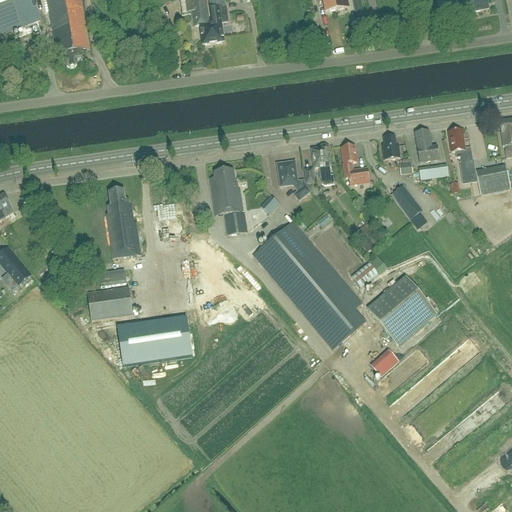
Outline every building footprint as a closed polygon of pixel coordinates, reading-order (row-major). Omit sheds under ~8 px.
[(28,0),(0,0),(0,35),(39,21),(32,1),(29,2),(28,0)] [(83,53),(90,52),(80,0),(46,0),(55,49),(59,49),(60,57),(65,56),(67,69),(70,71),(75,70),(77,67),(76,64),(84,63),(83,53)] [(203,47),(213,45),(224,44),(221,25),(229,24),(228,17),(226,17),(224,0),(208,0),(212,21),(210,21),(208,22),(205,0),(189,0),(193,22),(194,22),(195,28),(200,28),(203,47)] [(322,0),(325,14),(337,12),(348,10),(346,0),(322,0)] [(469,0),(450,0),(453,11),(471,7),(469,0)] [(469,0),(471,7),(472,14),(488,11),(486,0),(469,0)] [(361,2),(353,3),(358,26),(365,25),(361,2)] [(507,162),(511,161),(511,122),(500,124),(504,150),(505,149),(507,162)] [(464,151),(462,133),(448,135),(451,155),(455,154),(456,160),(460,159),(464,186),(477,184),(480,199),(510,192),(505,168),(475,175),(474,162),(472,163),(470,150),(464,151)] [(419,165),(440,162),(438,150),(431,151),(429,134),(415,136),(419,165)] [(384,162),(401,160),(400,147),(397,147),(396,139),(384,140),(385,149),(382,150),(384,162)] [(329,169),(330,168),(328,151),(326,149),(321,150),(320,152),(312,153),(315,171),(320,170),(321,180),(331,179),(329,169)] [(351,187),(370,185),(368,170),(353,172),(352,166),(357,165),(355,149),(343,150),(345,166),(343,167),(345,181),(350,180),(351,187)] [(300,203),(311,194),(305,186),(304,183),(298,184),(296,164),(278,167),(281,189),(298,187),(299,193),(295,197),(300,203)] [(400,177),(412,176),(411,167),(399,168),(400,177)] [(448,180),(447,168),(419,172),(421,184),(448,180)] [(313,171),(305,173),(307,187),(315,186),(313,171)] [(234,173),(224,175),(215,176),(215,181),(211,182),(216,219),(226,217),(229,238),(248,235),(245,214),(241,192),(240,192),(238,184),(235,184),(234,173)] [(401,190),(392,196),(411,224),(419,218),(401,190)] [(113,262),(141,258),(136,223),(134,223),(132,209),(130,209),(129,202),(126,203),(125,195),(109,197),(111,209),(109,209),(110,218),(107,218),(113,262)] [(0,224),(9,219),(11,218),(10,216),(8,212),(11,210),(4,196),(0,198),(0,224)] [(161,205),(155,206),(157,218),(163,217),(161,205)] [(355,313),(362,306),(293,224),(261,251),(253,258),(333,354),(366,326),(355,313)] [(366,227),(353,236),(367,255),(380,246),(366,227)] [(22,237),(12,246),(25,262),(36,253),(22,237)] [(108,252),(106,244),(99,246),(101,254),(108,252)] [(251,260),(253,258),(261,251),(257,247),(247,255),(251,260)] [(58,266),(66,260),(59,250),(51,256),(58,266)] [(16,260),(3,270),(9,276),(19,288),(31,278),(16,260)] [(361,290),(378,276),(368,264),(351,278),(361,290)] [(164,287),(172,286),(170,268),(162,269),(164,287)] [(114,279),(116,290),(129,289),(128,278),(114,279)] [(437,316),(432,310),(406,280),(368,312),(399,349),(437,316)] [(129,290),(87,296),(92,324),(133,318),(132,309),(129,290)] [(280,315),(284,312),(271,296),(267,299),(280,315)] [(186,320),(117,331),(123,370),(192,360),(186,320)] [(390,351),(371,365),(381,379),(401,366),(390,351)]
